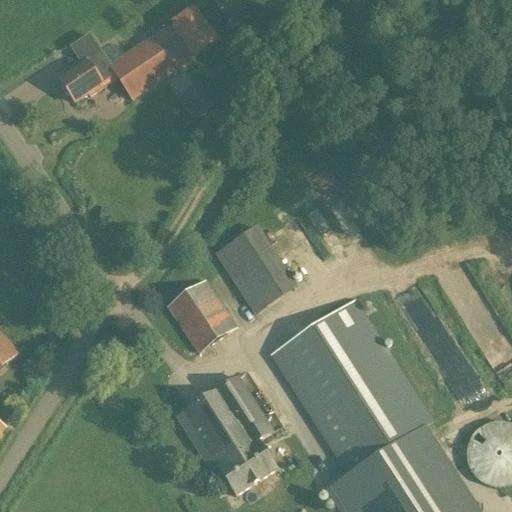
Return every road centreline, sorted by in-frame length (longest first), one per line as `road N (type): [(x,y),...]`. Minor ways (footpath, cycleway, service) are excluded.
road 1 (unclassified): [(0,477),(67,376),(99,298),(91,264),(0,121)]
road 2 (track): [(99,298),(146,268),(202,189),(299,0)]
